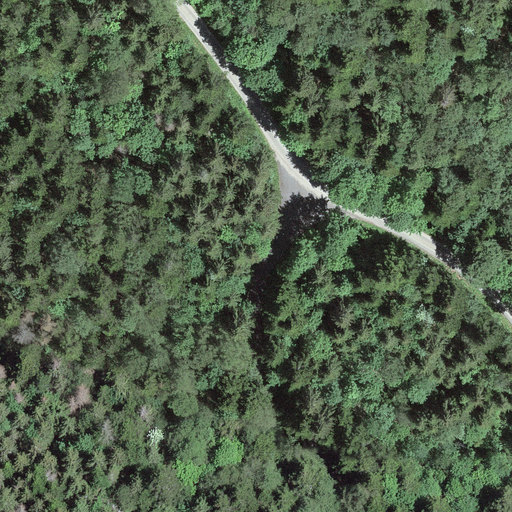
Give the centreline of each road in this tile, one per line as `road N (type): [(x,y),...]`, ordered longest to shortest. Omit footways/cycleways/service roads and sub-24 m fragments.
road 1 (unclassified): [(511,317),(435,251),(315,192),(161,0)]
road 2 (track): [(336,511),(256,327),(315,192)]
